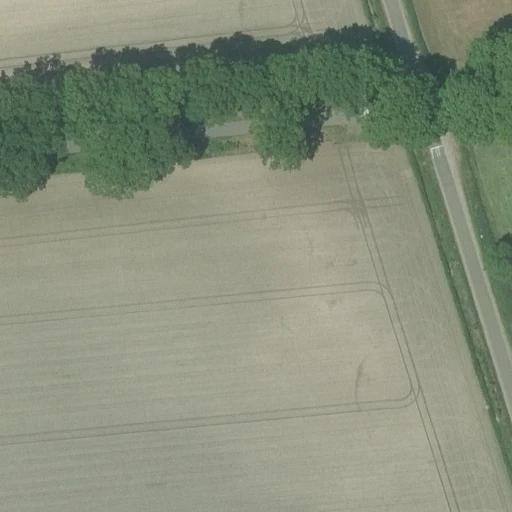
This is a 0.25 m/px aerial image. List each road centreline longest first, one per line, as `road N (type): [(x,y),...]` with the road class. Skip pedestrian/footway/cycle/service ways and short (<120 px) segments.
road 1 (unclassified): [(0,157),(427,110)]
road 2 (unclassified): [(511,382),(427,110)]
